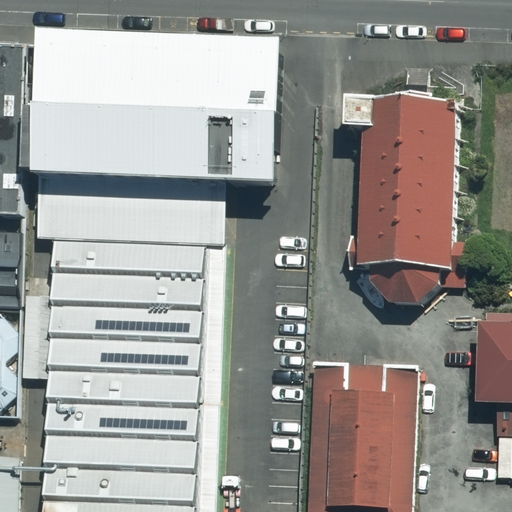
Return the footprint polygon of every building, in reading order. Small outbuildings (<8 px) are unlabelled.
[(29,37),(0,35),(0,207),(26,208),(29,40),(29,37)] [(216,511),(228,182),(233,182),(239,183),(275,184),(280,49),(247,48),(44,41),(37,234),(54,234),(52,293),(39,292),(28,292),(25,375),(37,375),(49,375),(44,511),(216,511)] [(356,99),(342,99),(341,126),(358,126),(355,239),(348,239),(347,266),(365,267),(364,281),(383,302),(383,303),(411,304),(412,304),(431,288),(462,289),(463,271),(455,270),(456,245),(445,244),(451,109),(451,105),(427,103),(427,95),(416,94),(407,94),(392,94),(392,99),(356,99)] [(0,307),(23,308),(25,229),(0,228),(0,307)] [(0,410),(19,393),(19,375),(9,365),(9,360),(20,350),(21,329),(0,309),(0,410)] [(484,324),(474,323),(473,401),(496,401),(495,438),(511,438),(511,314),(484,314),(484,324)] [(415,511),(422,360),(314,356),(307,511),(415,511)] [(511,438),(495,438),(494,482),(511,482),(511,438)] [(19,511),(20,456),(0,455),(0,511),(19,511)]
